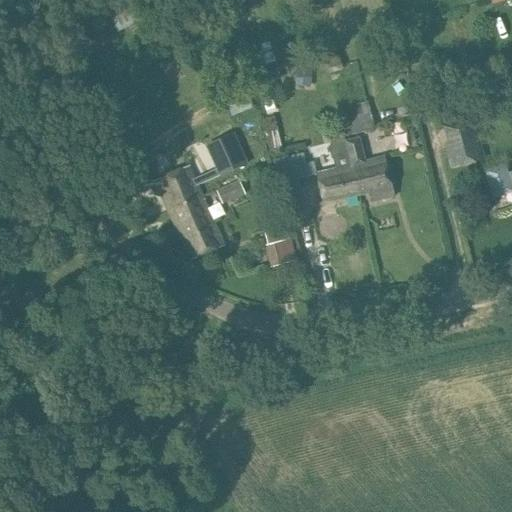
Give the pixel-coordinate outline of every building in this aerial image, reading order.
[(138,17),(130,2),(107,15),(115,30),(138,17)] [(343,70),(339,55),(323,59),(327,74),(343,70)] [(296,66),(296,76),(312,76),(312,66),(296,66)] [(258,74),(247,78),(252,91),(262,87),(258,74)] [(368,103),(337,111),(340,123),(337,123),(341,137),(358,133),(375,129),(368,103)] [(104,129),(93,135),(107,163),(133,151),(115,113),(100,120),(101,123),(104,129)] [(283,150),(271,113),(258,117),(270,154),(283,150)] [(336,169),(318,174),(324,202),(355,195),(348,168),(342,144),(341,137),(337,123),(327,126),(332,146),(329,147),(332,159),(333,159),(336,169)] [(217,169),(196,178),(199,185),(220,175),(221,176),(246,164),(233,134),(207,146),(217,169)] [(478,137),(446,146),(452,170),(458,169),(485,161),(478,137)] [(360,139),(342,144),(348,168),(355,195),(370,192),(372,201),(395,196),(386,157),(365,162),(360,139)] [(305,164),(303,153),(272,161),(278,184),(317,175),(314,162),(305,164)] [(157,180),(171,212),(204,196),(199,185),(196,178),(191,166),(157,180)] [(232,200),(232,201),(245,195),(239,181),(226,187),(232,200)] [(225,246),(204,196),(171,212),(191,260),(225,246)] [(285,225),(264,232),(268,245),(289,239),(285,225)] [(0,455),(8,454),(1,412),(0,411),(0,455)]
